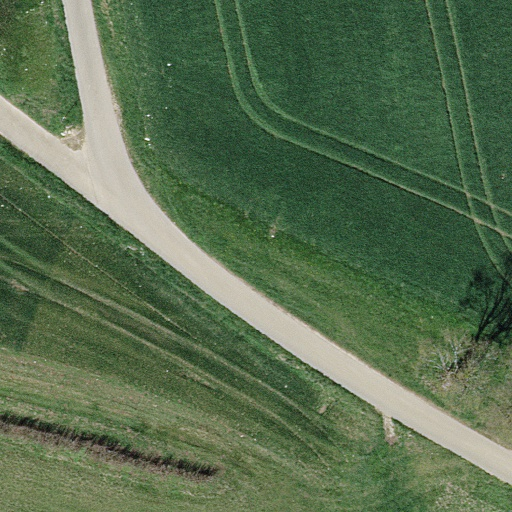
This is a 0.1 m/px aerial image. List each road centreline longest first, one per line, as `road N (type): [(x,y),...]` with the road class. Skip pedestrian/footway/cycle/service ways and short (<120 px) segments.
road 1 (track): [(103,188),(209,284),(364,389),(511,466)]
road 2 (track): [(74,0),(103,188)]
road 3 (track): [(0,113),(103,188)]
